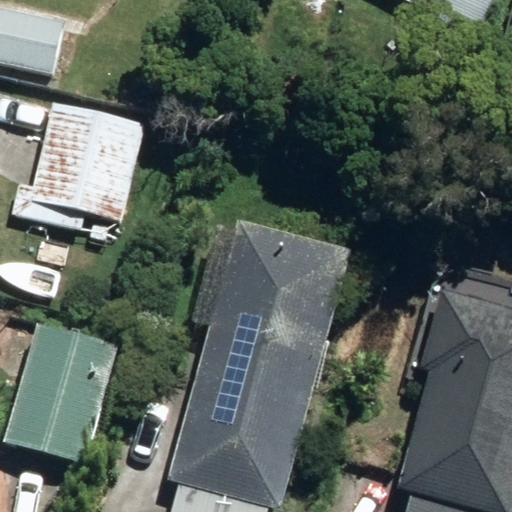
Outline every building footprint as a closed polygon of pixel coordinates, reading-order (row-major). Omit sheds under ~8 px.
[(0,62),(57,75),(68,28),(0,12),(0,62)] [(16,215),(84,231),(87,215),(125,224),(148,130),(61,108),(40,190),(24,185),(16,215)] [(190,474),(280,499),(290,465),(298,468),(358,258),(246,226),(187,435),(200,438),(190,474)] [(417,511),(511,511),(511,312),(450,295),(428,374),(439,376),(406,492),(422,496),(417,511)] [(12,444),(90,466),(123,350),(45,328),(12,444)]
